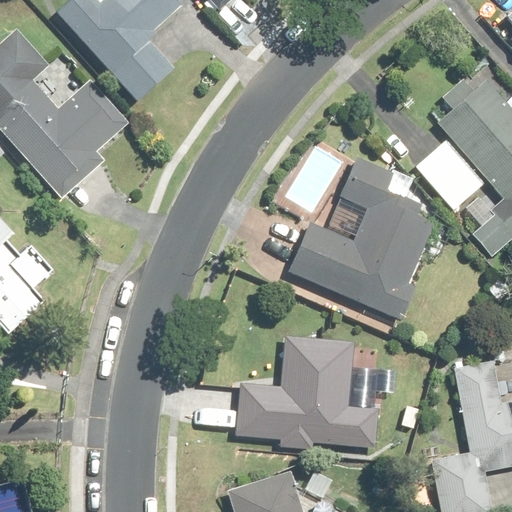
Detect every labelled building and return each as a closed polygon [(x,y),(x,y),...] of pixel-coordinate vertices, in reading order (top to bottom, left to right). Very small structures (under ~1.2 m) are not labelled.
[(67,0),(56,10),(139,99),(175,65),(149,37),(184,5),(179,0),(67,0)] [(511,9),(503,16),(511,27),(511,9)] [(15,27),(0,40),(0,125),(62,194),(103,157),(96,150),(129,120),(88,75),(56,104),(30,76),(46,61),(15,27)] [(511,247),(511,98),(486,70),(432,118),(448,135),(416,164),(501,258),(511,247)] [(305,219),(284,275),(406,320),(446,212),(409,197),(417,176),(355,153),(338,198),(369,210),(358,239),(305,219)] [(0,327),(49,287),(0,228),(0,327)] [(237,379),(232,436),(378,447),(381,409),(354,407),(359,340),(283,334),(279,383),(237,379)] [(425,453),(437,511),(492,511),(484,471),(511,465),(511,399),(499,402),(489,354),(449,362),(466,445),(425,453)] [(306,511),(294,472),(229,492),(235,511),(306,511)]
